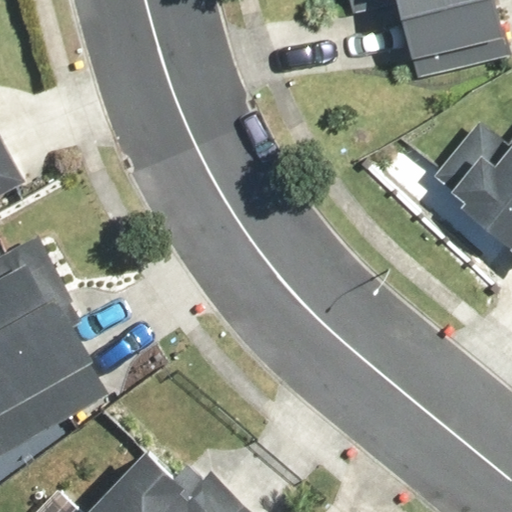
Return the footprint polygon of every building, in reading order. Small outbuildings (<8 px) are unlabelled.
[(352,0),(357,22),(405,10),(420,76),(511,53),(511,36),(503,0),(352,0)] [(511,139),(482,116),(432,180),(511,243),(511,139)] [(0,198),(31,183),(0,122),(0,198)] [(0,451),(119,387),(36,236),(0,256),(0,451)] [(150,444),(83,511),(262,511),(215,466),(204,477),(187,461),(178,471),(150,444)]
